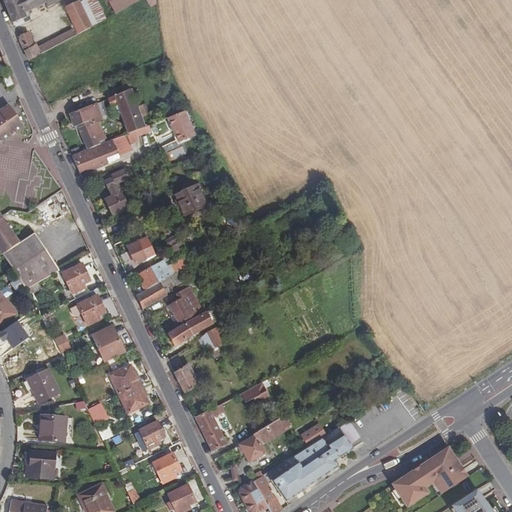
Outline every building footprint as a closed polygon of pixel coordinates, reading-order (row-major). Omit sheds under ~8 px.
[(3,0),(13,24),(18,26),(24,23),(23,19),(30,16),(28,11),(46,3),(48,7),(61,0),(3,0)] [(91,27),(80,2),(80,0),(65,8),(77,35),(91,27)] [(91,27),(106,19),(97,0),(84,0),(80,2),(91,27)] [(118,0),(124,9),(139,0),(118,0)] [(28,32),(18,37),(29,61),(39,55),(36,48),(28,32)] [(36,48),(39,55),(67,41),(63,35),(36,48)] [(9,76),(4,79),(7,86),(13,84),(9,76)] [(117,105),(124,123),(128,134),(133,131),(144,127),(130,90),(108,98),(111,108),(117,105)] [(87,149),(99,145),(98,141),(105,138),(98,121),(102,120),(96,104),(69,115),(74,127),(78,126),(87,149)] [(0,251),(13,269),(16,274),(26,289),(37,283),(59,271),(32,233),(20,243),(0,215),(0,142),(22,127),(7,106),(0,111),(0,251)] [(195,135),(186,110),(170,116),(180,141),(195,135)] [(128,134),(126,134),(129,143),(155,133),(151,124),(144,127),(133,131),(128,134)] [(129,143),(126,134),(125,135),(99,145),(87,149),(73,155),(72,155),(80,175),(120,158),(118,155),(123,152),(129,150),(127,144),(129,143)] [(133,174),(128,166),(112,174),(113,177),(104,182),(111,196),(104,200),(112,216),(127,208),(116,185),(129,179),(128,177),(133,174)] [(196,184),(172,195),(183,217),(207,206),(196,184)] [(67,206),(54,194),(44,205),(57,217),(67,206)] [(256,226),(246,232),(255,250),(265,245),(256,226)] [(165,240),(169,248),(178,242),(174,235),(165,240)] [(126,247),(136,267),(146,261),(142,253),(147,251),(150,249),(145,239),(137,243),(137,242),(126,247)] [(178,242),(169,248),(168,248),(172,254),(185,247),(182,240),(179,242),(178,242)] [(142,253),(146,261),(151,258),(147,251),(142,253)] [(268,275),(278,270),(269,253),(259,258),(268,275)] [(175,274),(188,266),(183,258),(170,265),(175,274)] [(143,287),(145,290),(169,277),(172,275),(164,262),(153,267),(137,277),(141,283),(139,284),(142,287),(143,287)] [(84,285),(91,282),(82,264),(63,274),(72,295),(86,288),(84,285)] [(169,278),(175,286),(176,288),(183,284),(182,282),(187,279),(182,270),(169,278)] [(169,290),(175,286),(169,278),(169,277),(145,290),(136,295),(136,296),(144,309),(167,296),(166,294),(170,292),(169,290)] [(26,289),(33,299),(43,294),(37,283),(26,289)] [(175,327),(202,312),(188,288),(179,293),(182,298),(164,308),(175,327)] [(1,291),(0,291),(0,325),(16,314),(1,291)] [(97,295),(77,305),(87,326),(101,320),(99,316),(106,313),(97,295)] [(210,313),(168,335),(174,346),(184,341),(217,324),(210,313)] [(16,319),(0,329),(0,337),(8,351),(28,339),(16,319)] [(60,324),(50,329),(58,346),(67,342),(64,334),(65,334),(60,324)] [(93,337),(102,357),(116,351),(114,347),(121,345),(112,327),(93,337)] [(218,331),(217,328),(198,339),(200,342),(206,353),(223,343),(220,337),(224,335),(221,330),(218,331)] [(73,347),(70,340),(67,342),(58,346),(61,353),(73,347)] [(173,373),(185,394),(197,387),(191,378),(195,376),(188,364),(174,372),(173,373)] [(109,375),(118,394),(142,383),(136,371),(134,372),(130,365),(109,375)] [(49,371),(27,381),(38,404),(60,394),(49,371)] [(148,395),(142,383),(118,394),(128,414),(149,404),(145,396),(148,395)] [(234,408),(250,439),(255,436),(256,434),(259,432),(265,429),(246,391),(196,419),(212,451),(226,444),(225,441),(228,439),(224,430),(220,432),(217,424),(228,419),(225,413),(234,408)] [(77,411),(85,408),(83,400),(74,403),(77,411)] [(96,413),(93,406),(87,408),(90,416),(96,413)] [(67,418),(42,416),(39,440),(64,443),(67,418)] [(284,430),(278,420),(265,429),(259,432),(265,442),(284,430)] [(140,433),(136,435),(143,450),(147,448),(148,450),(160,444),(159,441),(165,438),(157,422),(139,431),(140,433)] [(348,442),(359,436),(351,422),(340,429),(348,442)] [(318,423),(300,434),(308,445),(325,435),(318,423)] [(107,439),(113,433),(106,426),(100,431),(107,439)] [(271,511),(277,511),(283,508),(267,485),(273,481),(287,502),(336,468),(333,462),(350,451),(336,428),(252,483),(268,506),(271,511)] [(255,436),(250,439),(239,445),(249,463),(266,453),(255,436)] [(404,508),(428,493),(425,488),(431,484),(437,494),(466,477),(448,446),(388,481),(404,508)] [(56,453),(30,451),(29,469),(26,469),(26,478),(53,480),(56,453)] [(173,454),(152,464),(162,484),(176,478),(175,474),(181,471),(173,454)] [(131,482),(124,485),(133,504),(141,500),(136,488),(134,489),(131,482)] [(259,511),(268,506),(252,483),(240,491),(239,495),(250,511),(259,511)] [(101,484),(78,495),(86,511),(111,511),(114,511),(101,484)] [(188,485),(168,495),(176,511),(183,511),(191,509),(189,505),(196,502),(188,485)] [(448,504),(453,511),(491,511),(477,487),(448,504)] [(46,511),(48,507),(12,501),(10,511),(46,511)]
